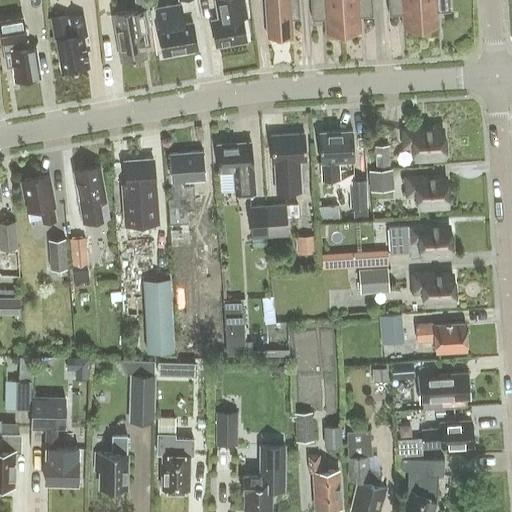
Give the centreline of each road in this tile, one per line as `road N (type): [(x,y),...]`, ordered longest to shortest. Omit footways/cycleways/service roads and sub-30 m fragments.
road 1 (unclassified): [(0,138),(266,93),(496,76)]
road 2 (residential): [(511,325),(496,76)]
